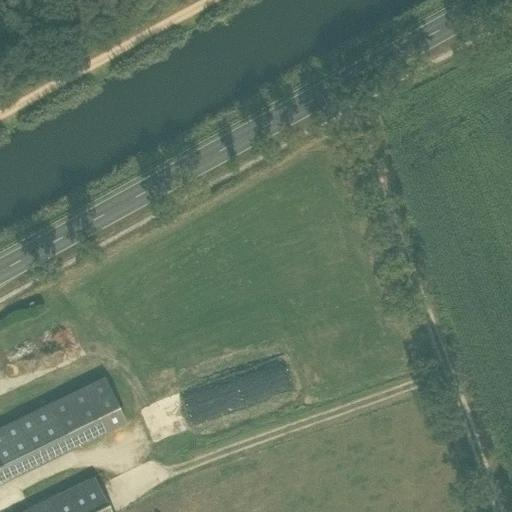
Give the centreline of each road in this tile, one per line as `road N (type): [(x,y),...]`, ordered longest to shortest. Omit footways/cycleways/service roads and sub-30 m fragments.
road 1 (primary): [(0,272),(494,0)]
road 2 (track): [(495,511),(338,86)]
